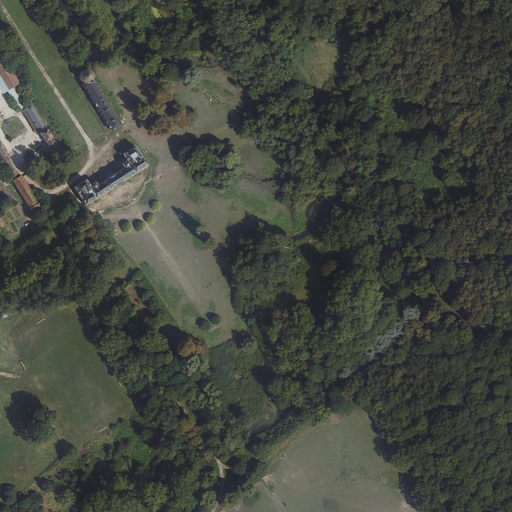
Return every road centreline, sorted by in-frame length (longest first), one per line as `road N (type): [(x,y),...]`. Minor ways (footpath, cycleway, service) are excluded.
road 1 (track): [(68,180),(82,206),(94,209),(295,80)]
road 2 (track): [(100,158),(0,3)]
road 3 (track): [(128,0),(148,76),(100,158)]
road 4 (track): [(213,326),(124,190)]
road 5 (track): [(319,411),(218,495)]
